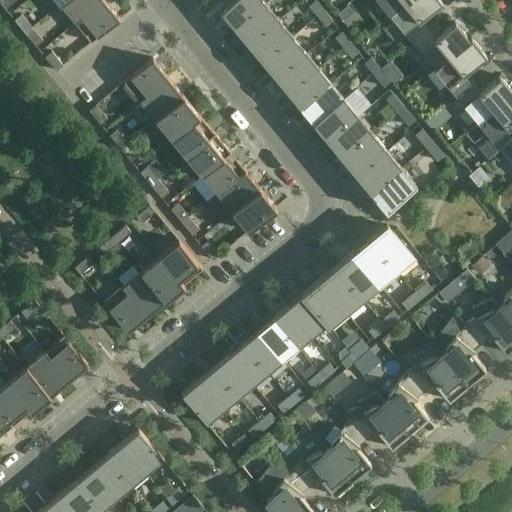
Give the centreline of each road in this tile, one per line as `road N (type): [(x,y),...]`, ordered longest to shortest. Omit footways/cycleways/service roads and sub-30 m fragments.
road 1 (residential): [(0,477),(122,369),(312,226),(320,208),(315,186),(169,9)]
road 2 (residential): [(401,511),(511,418)]
